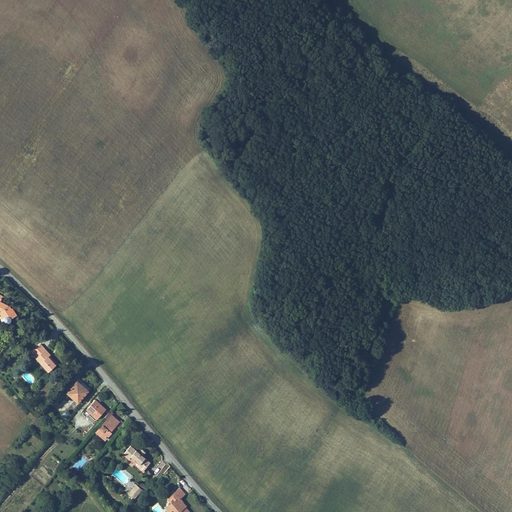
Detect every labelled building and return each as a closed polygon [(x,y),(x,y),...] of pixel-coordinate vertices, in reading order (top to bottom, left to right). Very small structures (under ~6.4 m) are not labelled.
[(11,321),(17,316),(10,306),(9,307),(1,303),(4,297),(0,294),(0,315),(4,322),(4,323),(4,324),(5,325),(6,325),(6,326),(8,326),(9,326),(10,325),(11,324),(11,323),(12,322),(11,321)] [(49,358),(50,357),(51,356),(41,345),(34,352),(39,357),(37,360),(49,373),(56,366),(53,362),(49,358)] [(89,392),(77,382),(66,394),(78,405),(89,392)] [(95,401),(86,410),(97,420),(106,410),(95,401)] [(111,412),(105,418),(108,420),(96,434),(106,442),(112,434),(111,433),(120,423),(112,416),(114,414),(111,412)] [(144,455),(140,451),(138,452),(131,446),(122,456),(127,461),(128,459),(138,468),(137,470),(142,474),(151,464),(143,456),(144,455)] [(141,490),(136,485),(133,489),(138,493),(141,490)] [(190,511),(186,508),(187,507),(181,500),(186,495),(180,488),(166,501),(170,505),(165,510),(166,511),(190,511)]
